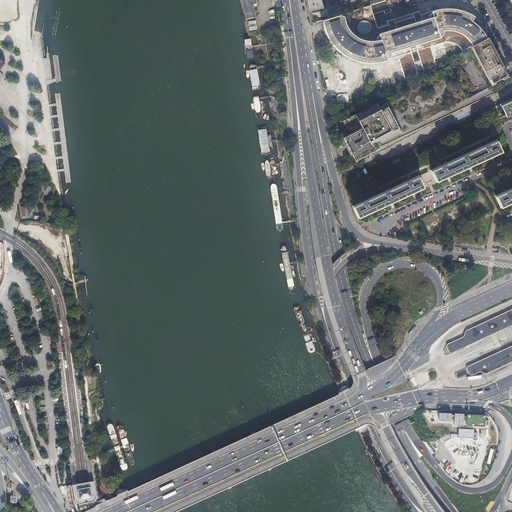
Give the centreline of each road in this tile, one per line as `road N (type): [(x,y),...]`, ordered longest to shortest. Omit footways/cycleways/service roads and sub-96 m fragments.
road 1 (primary): [(289,38),(326,270),(363,380),(361,396)]
road 2 (primary): [(289,38),(305,251),(327,328)]
road 3 (primary): [(371,366),(336,258),(309,85)]
road 4 (primary): [(361,396),(108,511)]
road 5 (primary): [(140,511),(367,409)]
road 6 (primary): [(371,366),(364,295),(385,267),(416,264),(437,281),(431,330)]
road 7 (primary): [(392,246),(363,239),(345,221),(309,85)]
road 8 (primary): [(327,328),(402,490)]
road 9 (primary): [(511,455),(492,485),(471,490),(441,472),(404,431)]
road 10 (primary): [(367,409),(438,511)]
road 11 (primary): [(392,246),(354,255),(333,274),(325,291),(327,328)]
road 12 (primary): [(511,265),(392,246)]
